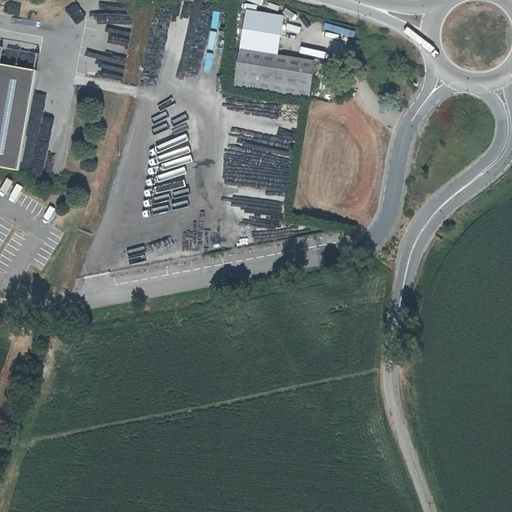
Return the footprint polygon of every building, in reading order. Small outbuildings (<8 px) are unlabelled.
[(199,84),(208,17),(225,20),(227,2),(211,0),(173,0),(170,19),(190,22),(182,74),(188,75),(187,83),(199,84)] [(282,16),(245,9),(238,50),(275,56),(282,16)] [(344,30),(343,37),(355,39),(356,32),(344,30)] [(232,85),(308,97),(314,62),(275,56),(238,50),(232,85)] [(0,167),(21,172),(41,71),(0,63),(0,167)] [(53,156),(48,155),(45,170),(50,171),(53,156)] [(0,192),(3,195),(11,179),(4,175),(0,183),(0,192)]
